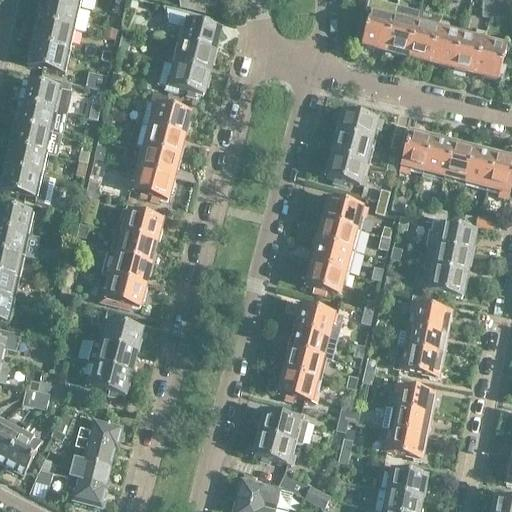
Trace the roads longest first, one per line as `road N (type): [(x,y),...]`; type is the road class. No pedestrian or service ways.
road 1 (residential): [(29,511),(0,495),(0,40),(8,0)]
road 2 (residential): [(261,49),(141,511)]
road 3 (residential): [(200,511),(306,99),(321,69)]
road 4 (residential): [(467,511),(511,284)]
road 5 (residential): [(511,123),(321,69)]
